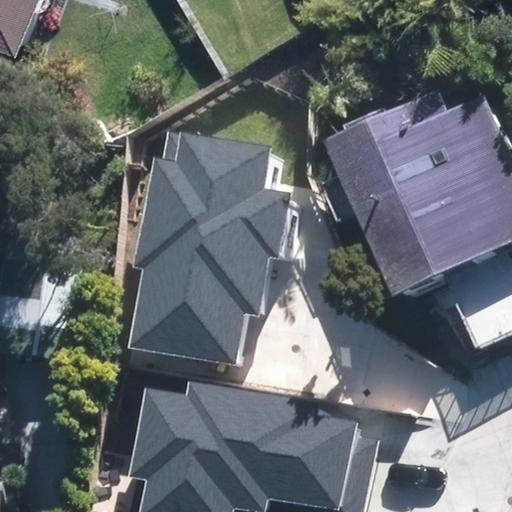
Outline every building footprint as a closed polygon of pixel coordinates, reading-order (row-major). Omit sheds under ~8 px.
[(50,0),(0,0),(0,42),(28,54),(50,0)] [(511,347),(511,131),(503,110),(471,124),(459,96),(342,144),(411,311),(458,291),(486,358),(511,347)] [(93,334),(94,269),(55,269),(55,300),(54,333),(93,334)] [(53,301),(3,300),(2,336),(53,337),(53,301)] [(8,511),(9,351),(0,350),(0,511),(8,511)]
